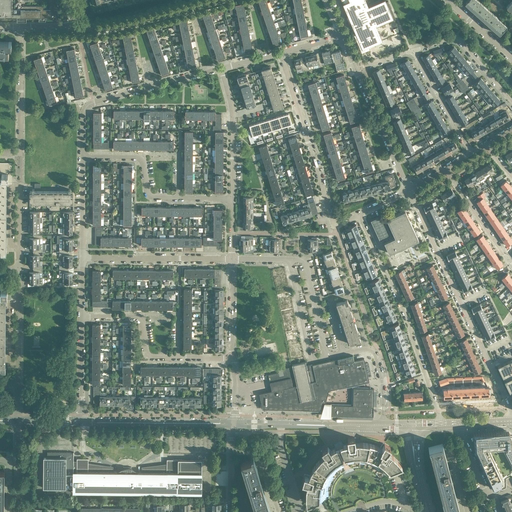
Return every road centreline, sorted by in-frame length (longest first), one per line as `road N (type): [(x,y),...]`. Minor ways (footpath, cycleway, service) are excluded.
road 1 (residential): [(17,421),(20,186)]
road 2 (residential): [(511,413),(415,204)]
road 3 (residential): [(358,215),(407,319),(442,424)]
road 4 (residential): [(81,157),(82,112),(91,102),(220,67)]
road 5 (residential): [(334,221),(283,51)]
road 6 (residential): [(232,259),(82,257)]
road 7 (secondary): [(83,422),(232,423)]
road 8 (residential): [(74,27),(121,24),(211,0)]
road 9 (residential): [(232,199),(232,111),(220,67)]
road 10 (residential): [(408,190),(356,69)]
road 11 (residential): [(511,101),(460,40),(413,50)]
road 12 (residential): [(22,153),(21,26)]
road 13 (residential): [(178,198),(149,196),(139,158),(81,157)]
road 14 (residential): [(382,427),(372,350),(326,357)]
road 15 (residential): [(178,356),(148,354),(134,316),(82,316)]
